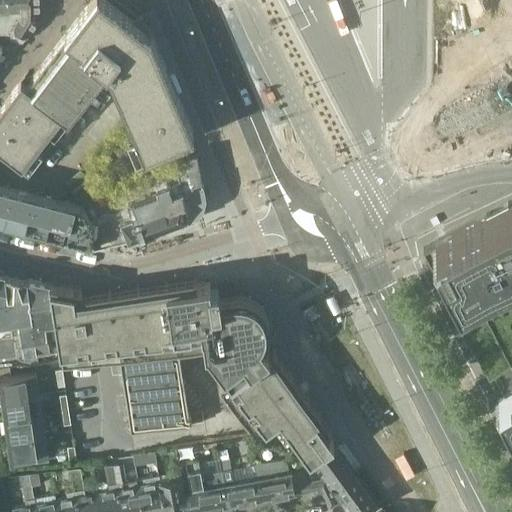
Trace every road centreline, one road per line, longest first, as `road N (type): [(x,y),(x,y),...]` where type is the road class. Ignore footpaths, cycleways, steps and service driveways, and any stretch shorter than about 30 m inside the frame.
road 1 (secondary): [(487,511),(341,219),(306,206)]
road 2 (residential): [(306,206),(257,233),(136,268),(105,272),(0,251)]
road 3 (secondary): [(306,206),(266,158),(202,0)]
